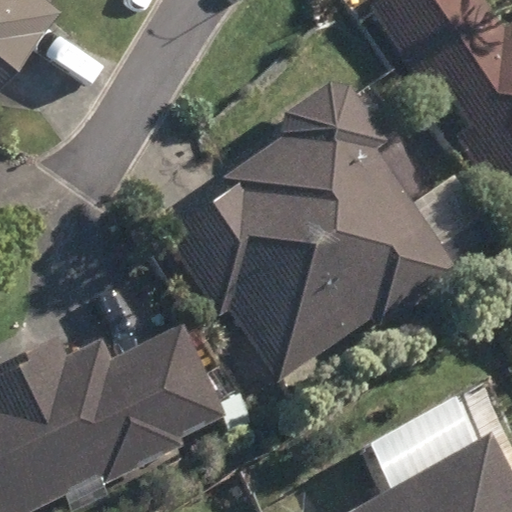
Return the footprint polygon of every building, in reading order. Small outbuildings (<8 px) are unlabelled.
[(0,0),(0,69),(53,4),(47,0),(0,0)] [(452,140),(503,216),(511,210),(511,3),(510,5),(511,7),(511,26),(500,34),(477,0),(383,0),(367,11),(419,89),(434,79),(468,128),(452,140)] [(411,204),(375,150),(385,143),(351,92),(322,87),(282,113),(278,132),(282,140),(220,182),(227,192),(162,236),(165,239),(216,316),(226,311),(271,379),(275,385),(368,323),(373,331),(457,275),(455,272),(450,264),(487,238),(449,180),(411,204)] [(0,511),(26,511),(94,482),(95,484),(174,447),(170,441),(218,419),(177,331),(104,365),(93,344),(59,361),(51,343),(0,366),(0,511)] [(511,511),(511,500),(508,493),(482,444),(354,511),(511,511)]
